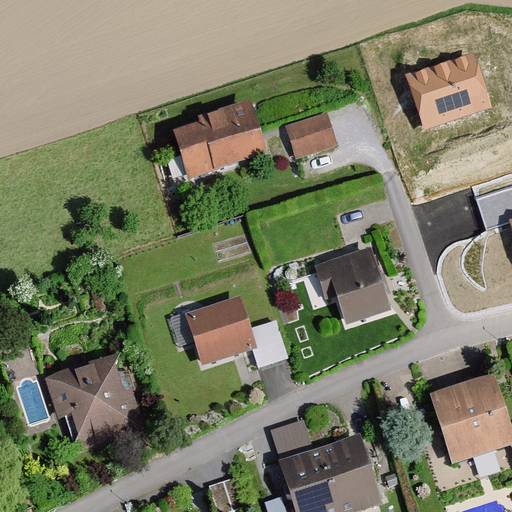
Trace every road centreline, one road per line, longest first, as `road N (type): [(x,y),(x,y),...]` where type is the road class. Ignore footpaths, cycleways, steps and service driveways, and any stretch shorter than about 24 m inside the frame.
road 1 (residential): [(93,511),(347,380),(447,340)]
road 2 (residential): [(359,114),(406,197),(447,340)]
